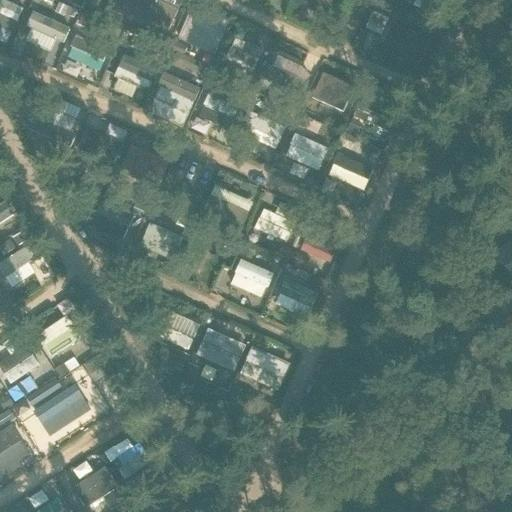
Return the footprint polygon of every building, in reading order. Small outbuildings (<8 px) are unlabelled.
[(152,0),(126,0),(121,13),(166,34),(177,11),(152,0)] [(298,0),(297,4),(318,14),(323,3),(333,8),(337,0),(298,0)] [(16,21),(21,7),(5,2),(0,16),(16,21)] [(189,16),(179,39),(213,54),(218,43),(223,31),(189,16)] [(28,40),(54,52),(64,30),(38,18),(28,40)] [(389,34),(386,43),(422,59),(431,38),(394,22),(391,22),(387,30),(389,33),(388,34),(389,34)] [(253,70),(262,48),(235,37),(226,59),(253,70)] [(77,39),(73,50),(87,54),(90,43),(77,39)] [(125,57),(115,77),(146,91),(155,71),(125,57)] [(324,71),(312,96),(346,112),(358,87),(324,71)] [(161,89),(156,101),(175,110),(175,109),(187,115),(199,91),(165,75),(159,88),(161,89)] [(208,96),(198,118),(232,133),(242,111),(208,96)] [(34,117),(29,130),(70,149),(76,136),(69,133),(74,122),(51,111),(46,123),(34,117)] [(240,132),(277,146),(285,125),(248,112),(240,132)] [(87,128),(76,151),(112,167),(117,156),(117,155),(122,144),(87,128)] [(319,170),(328,147),(294,133),(284,156),(319,170)] [(126,159),(120,173),(156,189),(167,164),(155,159),(150,169),(126,159)] [(364,190),(368,179),(332,164),(327,175),(364,190)] [(210,195),(247,212),(252,202),(215,184),(210,195)] [(256,218),(269,228),(285,208),(271,198),(256,218)] [(0,205),(0,221),(10,216),(3,203),(0,205)] [(91,212),(86,223),(123,239),(133,217),(101,203),(96,214),(91,212)] [(139,246),(172,260),(182,235),(149,222),(139,246)] [(310,229),(301,251),(328,263),(333,252),(338,241),(310,229)] [(28,261),(35,257),(28,246),(0,262),(0,270),(10,288),(35,274),(28,261)] [(262,298),(273,271),(240,258),(230,284),(262,298)] [(177,317),(174,329),(195,335),(199,323),(177,317)] [(66,318),(38,337),(52,357),(80,339),(66,318)] [(207,330),(195,356),(232,373),(239,359),(230,355),(235,343),(207,330)] [(25,348),(0,364),(0,369),(4,375),(3,375),(10,385),(38,366),(32,356),(31,356),(25,348)] [(246,361),(239,375),(276,391),(278,389),(282,381),(282,377),(287,366),(260,353),(255,365),(246,361)] [(99,365),(88,371),(98,392),(110,386),(99,365)] [(208,381),(212,371),(204,368),(195,389),(209,395),(213,383),(208,381)] [(74,386),(34,412),(38,417),(37,420),(40,424),(43,425),(54,417),(60,427),(89,409),(74,386)] [(218,413),(213,404),(204,408),(208,418),(218,413)] [(12,427),(0,434),(0,469),(27,452),(20,441),(21,441),(12,427)] [(119,456),(132,476),(153,463),(140,443),(119,456)] [(85,481),(72,489),(85,509),(113,491),(103,475),(102,475),(100,473),(90,479),(90,478),(85,481)] [(68,511),(59,496),(30,511),(68,511)]
